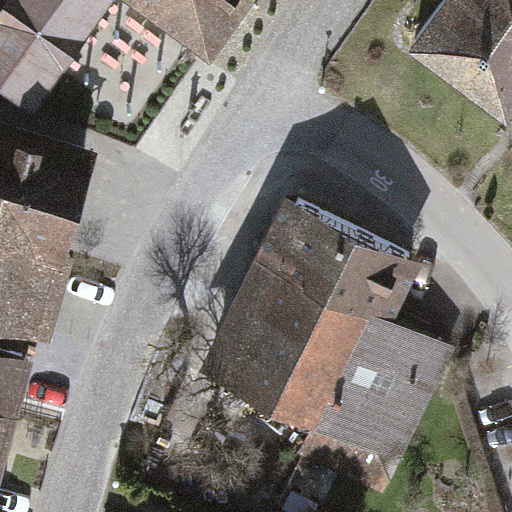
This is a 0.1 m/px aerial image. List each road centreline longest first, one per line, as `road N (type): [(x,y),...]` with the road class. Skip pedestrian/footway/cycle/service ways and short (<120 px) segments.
road 1 (residential): [(68,511),(149,293),(268,91)]
road 2 (residential): [(268,91),(409,183),(511,290)]
